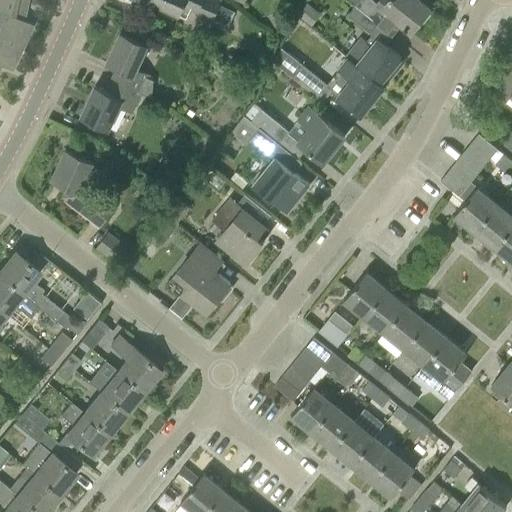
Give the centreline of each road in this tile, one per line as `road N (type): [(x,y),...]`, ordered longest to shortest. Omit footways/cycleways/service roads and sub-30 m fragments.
road 1 (residential): [(224,378),(388,180),(480,0)]
road 2 (residential): [(224,378),(0,199)]
road 3 (tertiary): [(0,165),(79,2)]
road 4 (residential): [(119,511),(208,407)]
